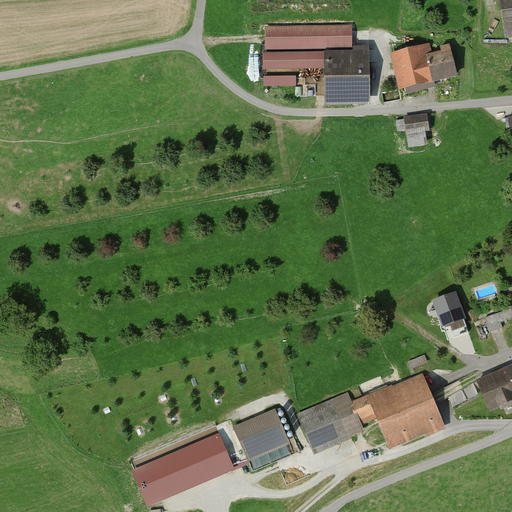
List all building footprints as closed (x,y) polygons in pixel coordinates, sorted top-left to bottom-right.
[(511,0),(501,0),(508,43),(511,42),(511,0)] [(346,27),(267,29),(267,50),(347,48),(346,27)] [(430,46),(399,53),(407,87),(457,75),(450,45),(441,48),(443,54),(432,56),(430,46)] [(371,99),(371,50),(325,49),(325,99),(371,99)] [(299,86),(299,76),(265,77),(265,86),(299,86)] [(426,117),(398,121),(399,131),(408,130),(410,147),(425,145),(423,130),(428,130),(426,117)] [(444,327),(449,325),(454,338),(469,333),(464,319),(455,294),(435,302),(444,327)] [(511,308),(485,319),(490,333),(503,328),(501,323),(511,318),(511,308)] [(422,357),(410,362),(413,368),(424,363),(422,357)] [(511,367),(478,382),(489,411),(511,401),(511,367)] [(391,388),(352,405),(351,405),(360,425),(379,417),(389,440),(423,426),(426,434),(443,427),(425,383),(394,396),(391,388)] [(349,399),(300,419),(312,447),(349,431),(348,430),(360,425),(351,405),(352,405),(349,399)] [(283,411),(236,431),(247,456),(294,436),(283,411)] [(231,420),(131,462),(148,502),(248,460),(247,456),(236,431),(231,420)]
